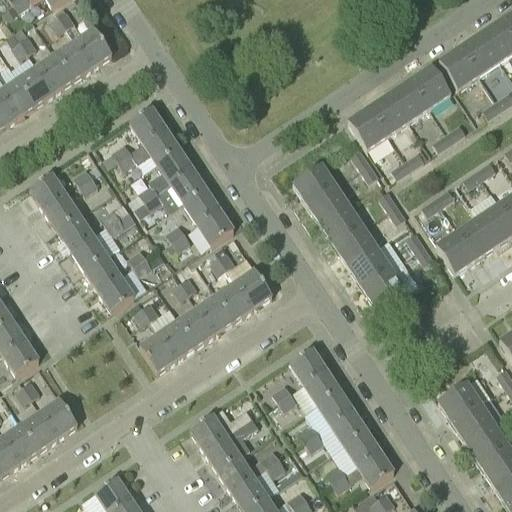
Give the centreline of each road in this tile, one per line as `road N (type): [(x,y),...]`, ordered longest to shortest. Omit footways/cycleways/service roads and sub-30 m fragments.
road 1 (residential): [(489,0),(234,170)]
road 2 (residential): [(126,422),(316,295)]
road 3 (residential): [(0,159),(157,54)]
road 4 (residential): [(375,382),(511,291)]
road 5 (residential): [(458,511),(375,382)]
road 6 (residential): [(0,504),(126,422)]
road 7 (residential): [(316,295),(234,170)]
road 8 (residential): [(234,170),(157,54)]
road 9 (residential): [(0,233),(69,337)]
